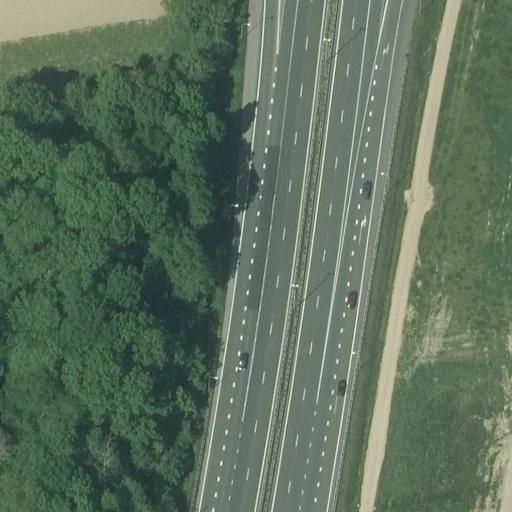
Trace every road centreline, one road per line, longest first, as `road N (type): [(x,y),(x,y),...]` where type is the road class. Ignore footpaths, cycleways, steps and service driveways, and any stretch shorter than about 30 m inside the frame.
road 1 (track): [(452,0),(408,223),(365,511)]
road 2 (motorway): [(290,511),(357,51)]
road 3 (motorway): [(297,55),(234,511)]
